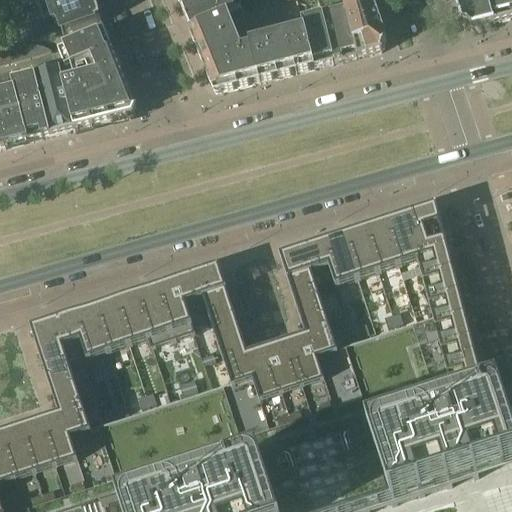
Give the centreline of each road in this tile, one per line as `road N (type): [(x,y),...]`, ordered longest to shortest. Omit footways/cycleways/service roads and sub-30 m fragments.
road 1 (tertiary): [(0,286),(468,153)]
road 2 (tertiary): [(445,82),(180,149)]
road 3 (tertiary): [(180,149),(0,197)]
road 4 (residential): [(180,149),(130,0)]
road 5 (residential): [(468,153),(511,289)]
